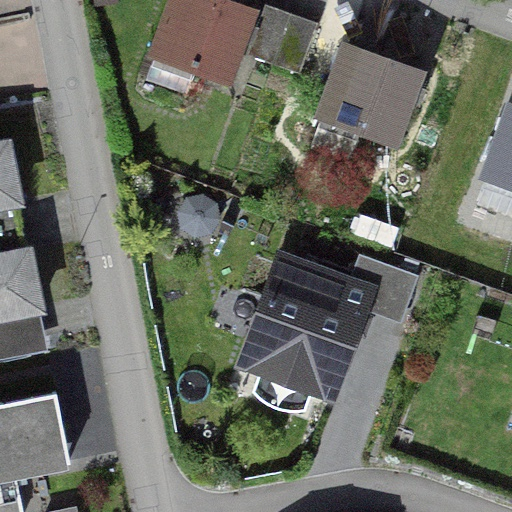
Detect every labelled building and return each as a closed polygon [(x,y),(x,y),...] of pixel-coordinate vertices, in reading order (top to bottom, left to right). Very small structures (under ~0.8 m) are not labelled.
[(192,69),(191,72),(222,83),(248,10),(219,0),(172,0),(153,56),(192,69)] [(271,67),(289,16),(262,6),(244,57),(271,67)] [(315,25),(289,16),(271,67),(297,76),(315,25)] [(415,72),(345,46),(311,141),(352,156),(360,134),(389,144),(415,72)] [(511,107),(510,107),(476,203),(511,216),(511,107)] [(0,145),(0,206),(15,203),(4,145),(0,145)] [(511,241),(506,246),(501,257),(504,269),(511,275),(511,241)] [(0,257),(0,317),(37,310),(25,252),(0,257)] [(372,304),(279,272),(245,371),(338,404),(372,304)] [(67,464),(53,395),(0,405),(0,511),(19,511),(12,474),(67,464)]
